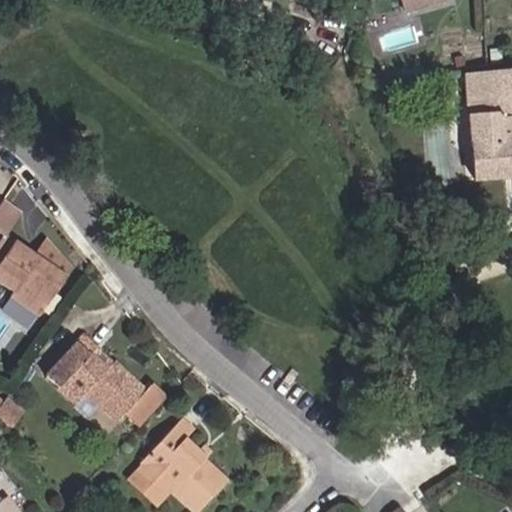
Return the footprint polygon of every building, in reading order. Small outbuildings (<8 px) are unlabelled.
[(452,0),(403,0),(410,18),(454,3),(452,0)] [(504,63),(502,48),(490,50),(491,64),(504,63)] [(473,181),(511,177),(511,74),(466,78),(473,181)] [(35,261),(5,239),(22,215),(4,202),(0,206),(0,234),(1,236),(0,236),(0,281),(15,292),(12,296),(39,315),(44,309),(54,294),(69,272),(46,245),(35,261)] [(98,346),(86,336),(79,343),(108,370),(114,363),(98,348),(98,346)] [(114,363),(108,370),(79,343),(47,376),(76,404),(88,392),(119,420),(127,412),(142,425),(167,398),(152,384),(146,391),(115,362),(114,363)] [(18,403),(8,397),(0,408),(0,417),(4,423),(18,403)] [(193,511),(195,511),(225,480),(202,458),(197,452),(183,439),(192,430),(181,420),(141,463),(144,467),(170,491),(193,511)] [(209,451),(203,446),(197,452),(202,458),(209,451)] [(156,506),(170,491),(144,467),(130,482),(156,506)] [(17,511),(7,498),(5,500),(0,493),(0,511),(17,511)]
